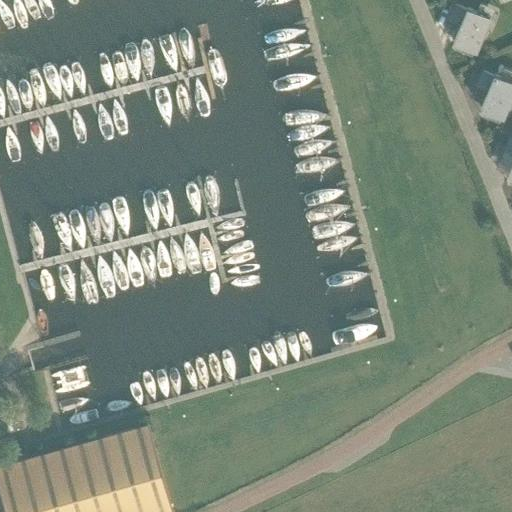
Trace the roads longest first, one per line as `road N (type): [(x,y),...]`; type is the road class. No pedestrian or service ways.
road 1 (residential): [(227,511),(348,449),(511,343)]
road 2 (residential): [(511,236),(416,0)]
